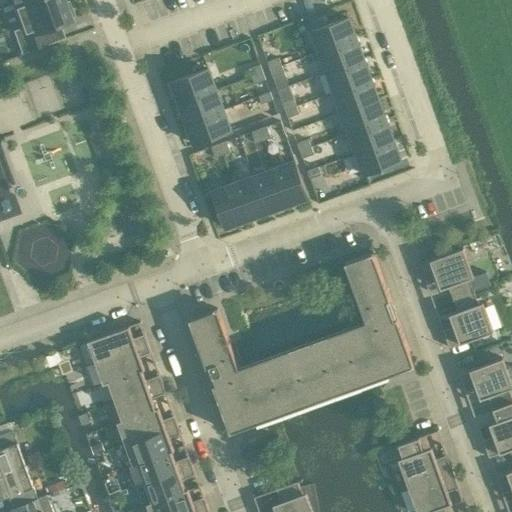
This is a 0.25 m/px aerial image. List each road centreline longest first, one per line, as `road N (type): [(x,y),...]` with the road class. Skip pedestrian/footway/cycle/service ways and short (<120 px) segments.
road 1 (residential): [(494,511),(385,204)]
road 2 (residential): [(203,269),(106,0)]
road 3 (residential): [(231,511),(155,288)]
road 4 (residential): [(203,269),(385,204)]
road 5 (residential): [(383,0),(447,181)]
road 6 (residential): [(0,343),(155,288)]
